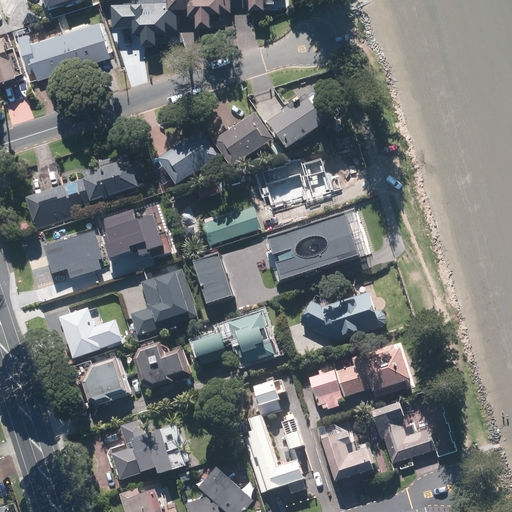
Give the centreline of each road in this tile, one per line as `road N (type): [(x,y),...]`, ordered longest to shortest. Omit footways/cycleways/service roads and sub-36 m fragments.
road 1 (residential): [(312,41),(0,137)]
road 2 (primary): [(58,511),(0,334)]
road 3 (residential): [(465,474),(348,511)]
